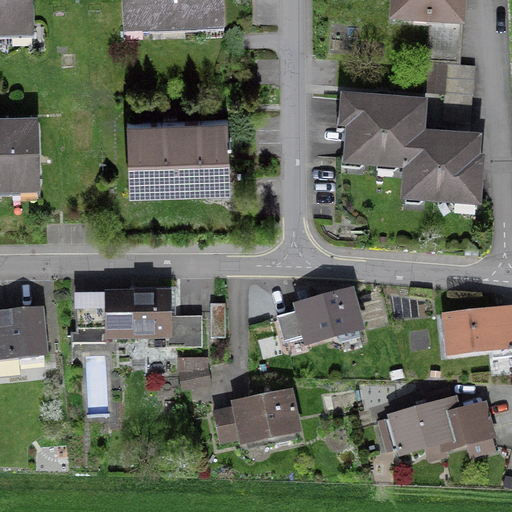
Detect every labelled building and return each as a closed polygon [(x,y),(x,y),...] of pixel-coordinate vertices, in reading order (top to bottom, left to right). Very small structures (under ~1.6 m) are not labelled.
[(0,0),(0,35),(32,35),(31,0),(0,0)] [(222,0),(119,0),(120,34),(223,31),(222,0)] [(464,0),(393,0),(391,23),(461,32),(464,0)] [(470,126),(474,69),(446,67),(443,124),(470,126)] [(311,93),(311,121),(338,121),(339,94),(311,93)] [(338,170),(399,173),(420,132),(421,102),(342,99),(338,170)] [(226,116),(124,119),(126,190),(229,187),(226,116)] [(35,121),(0,122),(0,196),(38,195),(35,121)] [(420,132),(399,173),(397,204),(478,208),(482,135),(420,132)] [(272,323),(281,357),(385,331),(374,287),(291,308),(293,318),(272,323)] [(104,344),(169,341),(166,293),(101,296),(104,344)] [(44,310),(0,315),(0,361),(49,356),(44,310)] [(511,331),(510,310),(442,317),(446,360),(511,352),(511,331)] [(208,358),(185,359),(186,376),(209,374),(208,358)] [(208,377),(181,384),(183,395),(211,388),(208,377)] [(305,437),(296,394),(235,405),(236,413),(214,417),(221,453),(305,437)] [(457,454),(446,414),(444,403),(386,418),(399,469),(457,454)] [(446,414),(457,454),(494,444),(484,405),(446,414)]
